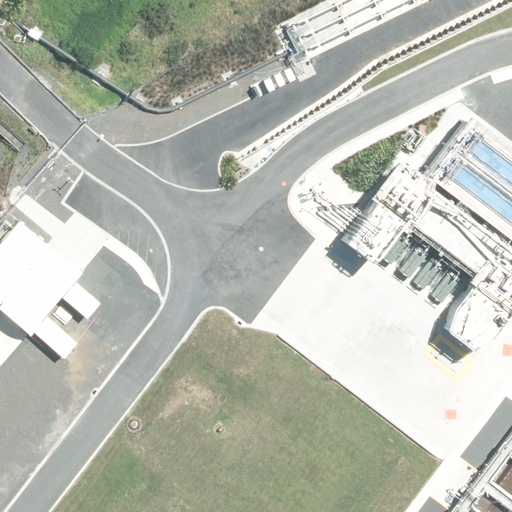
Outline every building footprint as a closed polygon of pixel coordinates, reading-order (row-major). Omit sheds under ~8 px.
[(373,180),(318,252),(356,280),(390,235),(454,283),(417,331),(449,355),(501,286),(464,259),(511,197),(450,152),(408,207),(373,180)] [(44,212),(70,183),(53,168),(27,197),(44,212)] [(3,205),(0,209),(0,425),(111,298),(3,205)] [(131,282),(99,253),(83,270),(116,299),(131,282)] [(511,511),(511,425),(445,511),(511,511)]
